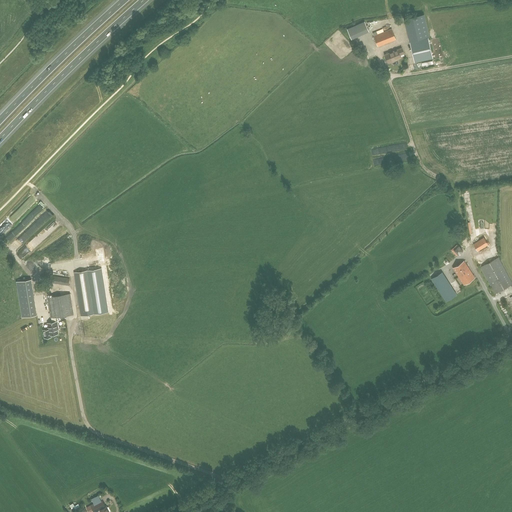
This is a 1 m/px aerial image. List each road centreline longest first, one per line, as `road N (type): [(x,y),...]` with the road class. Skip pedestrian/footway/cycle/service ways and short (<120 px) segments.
road 1 (unclassified): [(228,477),(511,336)]
road 2 (unclassified): [(228,477),(89,429),(70,325)]
road 3 (motorway): [(0,139),(144,0)]
road 4 (motorway): [(124,0),(0,119)]
road 5 (track): [(392,74),(511,56)]
